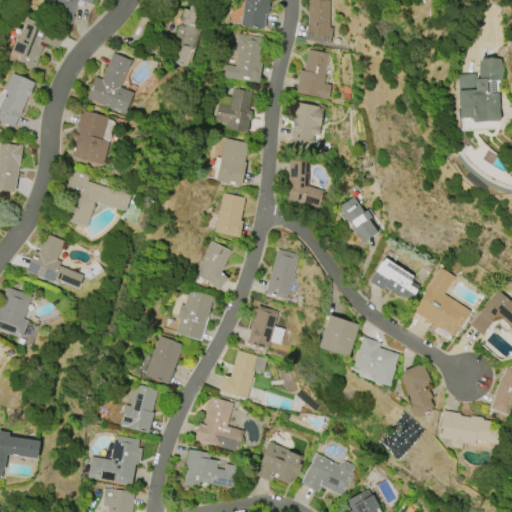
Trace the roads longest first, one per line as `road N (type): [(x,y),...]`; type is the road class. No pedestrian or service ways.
road 1 (residential): [(151,511),(170,431),(229,320),(258,236),(290,0)]
road 2 (residential): [(0,257),(39,194),(63,79),(127,0)]
road 3 (residential): [(263,212),(307,238),(367,313),(467,376)]
